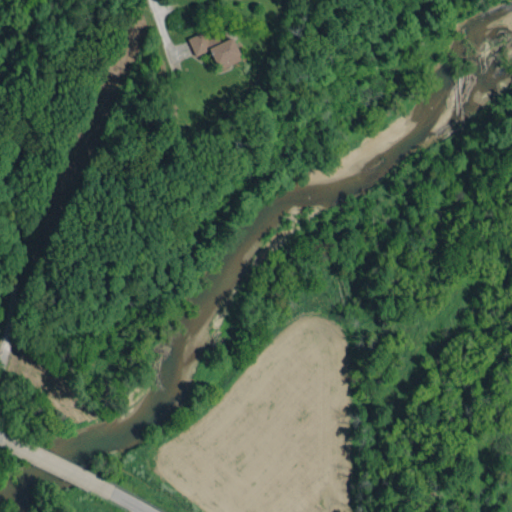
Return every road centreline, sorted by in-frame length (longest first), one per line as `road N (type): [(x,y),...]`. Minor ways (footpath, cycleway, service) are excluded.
road 1 (residential): [(0,347),(8,189),(0,108),(157,7)]
road 2 (residential): [(0,437),(110,491)]
